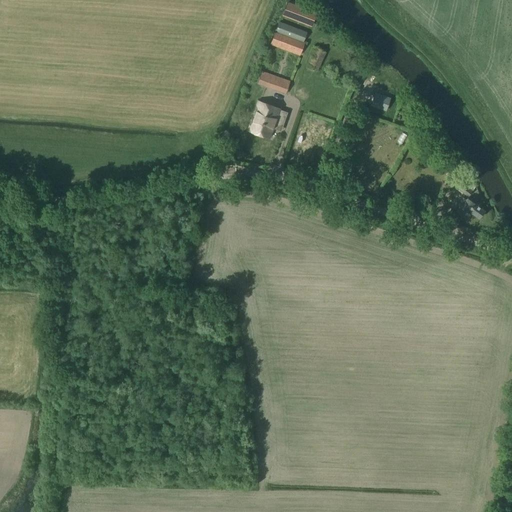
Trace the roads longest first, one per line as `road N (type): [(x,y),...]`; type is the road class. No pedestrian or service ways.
road 1 (unclassified): [(511,259),(272,175),(235,173)]
road 2 (track): [(235,173),(66,199),(0,190)]
